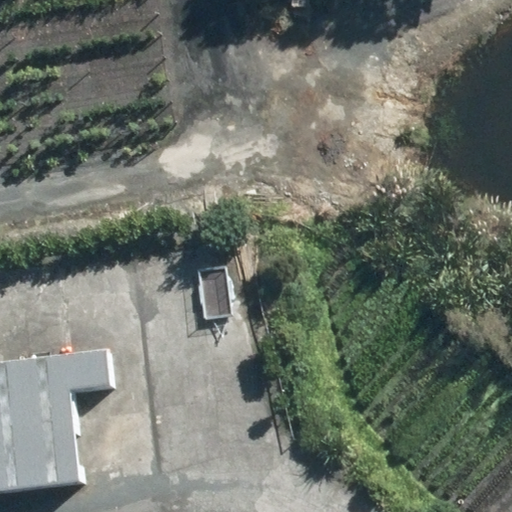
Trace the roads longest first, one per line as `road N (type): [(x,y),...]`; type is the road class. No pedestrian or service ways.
road 1 (unknown): [(179,243),(228,483)]
road 2 (unknown): [(228,483),(330,484),(403,511)]
